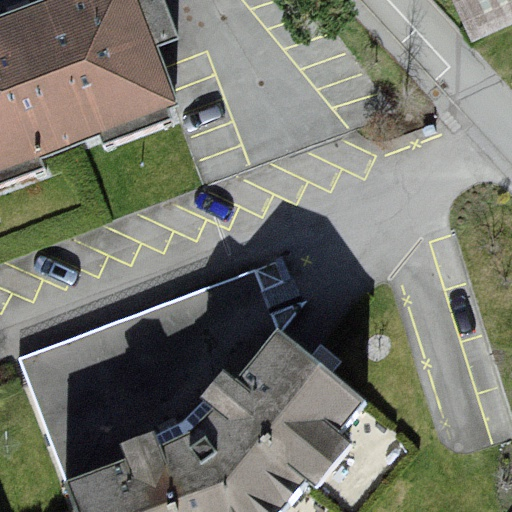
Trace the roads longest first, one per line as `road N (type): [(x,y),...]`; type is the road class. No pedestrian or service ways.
road 1 (residential): [(398,0),(511,126)]
road 2 (unknown): [(196,0),(290,135)]
road 3 (unknown): [(380,210),(511,150)]
